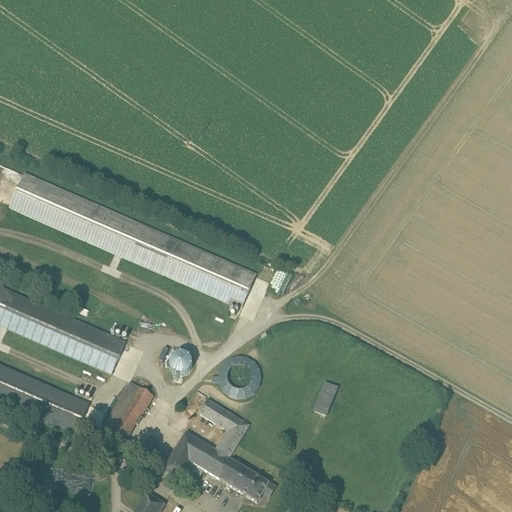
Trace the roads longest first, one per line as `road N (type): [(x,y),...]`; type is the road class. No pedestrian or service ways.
road 1 (track): [(511,9),(325,264),(273,321),(304,314),(331,320),(511,419)]
road 2 (track): [(273,321),(189,385),(118,463)]
